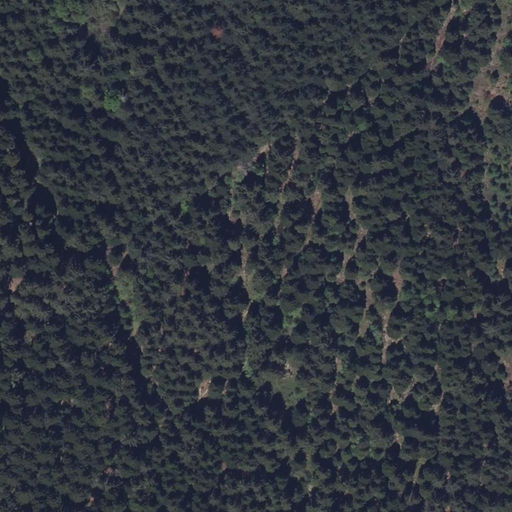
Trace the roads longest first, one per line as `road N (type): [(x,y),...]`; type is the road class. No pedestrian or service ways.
road 1 (track): [(463,0),(378,53),(201,200),(103,251),(0,279)]
road 2 (track): [(103,251),(123,330),(101,417),(108,511)]
